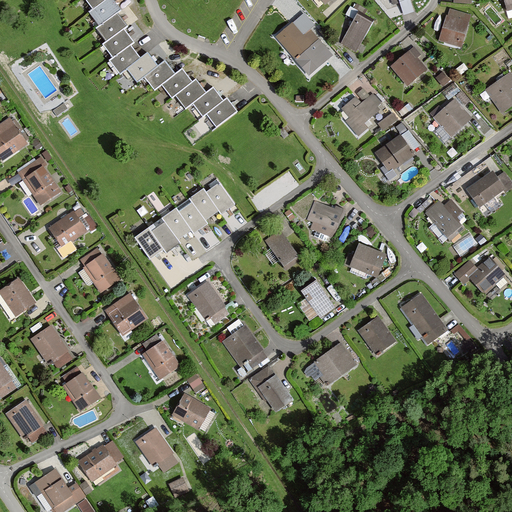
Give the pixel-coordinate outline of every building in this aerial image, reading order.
[(81,0),(90,11),(104,0),(81,0)] [(118,12),(108,0),(104,0),(90,11),(87,13),(97,27),(114,14),(118,12)] [(511,0),(502,0),(508,20),(511,19),(511,0)] [(471,16),(449,10),(440,42),(462,49),(471,16)] [(124,28),(114,14),(97,27),(94,29),(104,43),(121,30),(124,28)] [(373,25),(357,16),(340,45),(356,54),(373,25)] [(326,59),(291,22),(272,39),(307,77),(326,59)] [(131,44),(121,30),(104,43),(100,46),(110,59),(127,46),(131,44)] [(137,59),(127,46),(110,59),(107,61),(117,75),(123,70),(137,59)] [(426,69),(408,49),(388,66),(406,86),(426,69)] [(154,68),(144,55),(137,59),(123,70),(133,83),(141,77),(154,68)] [(171,75),(162,62),(154,68),(141,77),(151,91),(160,84),(171,75)] [(191,82),(181,68),(171,75),(160,84),(171,97),(174,95),(191,82)] [(511,103),(511,82),(505,74),(485,90),(502,112),(511,103)] [(205,94),(194,80),(191,82),(174,95),(184,109),(191,104),(205,94)] [(222,102),(212,88),(205,94),(191,104),(202,118),(206,115),(222,102)] [(360,103),(356,98),(340,111),(359,136),(372,126),(366,119),(383,106),(373,93),(360,103)] [(469,118),(452,99),(432,117),(449,136),(469,118)] [(237,114),(226,100),(222,102),(206,115),(216,129),(237,114)] [(64,103),(53,110),(57,116),(68,108),(64,103)] [(398,121),(391,112),(377,124),(384,132),(398,121)] [(8,117),(0,122),(0,160),(26,143),(8,117)] [(413,155),(397,135),(373,154),(389,174),(413,155)] [(42,165),(20,179),(38,205),(59,191),(42,165)] [(290,171),(253,192),(261,206),(298,186),(290,171)] [(503,190),(490,172),(465,191),(478,209),(503,190)] [(220,183),(206,192),(218,209),(221,213),(235,204),(220,183)] [(203,188),(190,197),(192,201),(205,219),(218,209),(206,192),(203,188)] [(439,200),(423,212),(444,240),(460,228),(439,200)] [(192,201),(179,210),(191,228),(194,232),(207,222),(205,219),(192,201)] [(342,212),(314,201),(304,227),(332,238),(342,212)] [(176,207),(162,217),(165,220),(177,238),(191,228),(179,210),(176,207)] [(73,211),(47,229),(60,248),(86,230),(73,211)] [(165,220),(151,230),(163,248),(166,252),(180,242),(177,238),(165,220)] [(148,227),(134,237),(150,258),(163,248),(151,230),(148,227)] [(278,229),(263,240),(284,270),(299,260),(278,229)] [(383,253),(355,242),(346,265),(374,276),(383,253)] [(101,252),(81,266),(98,292),(119,278),(101,252)] [(506,278),(490,260),(477,271),(468,279),(484,297),(506,278)] [(468,261),(452,275),(461,285),(468,279),(477,271),(468,261)] [(17,278),(0,289),(0,295),(13,315),(34,302),(17,278)] [(335,307),(313,278),(297,290),(319,320),(335,307)] [(206,280),(187,293),(204,319),(224,306),(206,280)] [(129,293),(103,310),(121,336),(146,319),(129,293)] [(420,293),(399,307),(427,345),(447,330),(420,293)] [(376,315),(356,330),(374,355),(394,340),(376,315)] [(240,316),(229,325),(233,331),(244,322),(240,316)] [(50,325),(29,339),(46,365),(50,362),(56,371),(73,360),(50,325)] [(244,325),(222,341),(239,365),(261,350),(244,325)] [(158,332),(144,341),(148,348),(162,338),(158,332)] [(161,340),(141,353),(159,380),(179,367),(161,340)] [(339,343),(314,361),(331,382),(355,364),(339,343)] [(0,363),(0,398),(16,388),(0,363)] [(268,364),(249,379),(275,413),(294,399),(268,364)] [(196,390),(206,384),(198,372),(189,377),(196,390)] [(80,373),(61,386),(80,411),(98,398),(80,373)] [(211,407),(182,392),(170,415),(199,430),(211,407)] [(24,398),(2,412),(19,438),(24,435),(29,444),(46,433),(24,398)] [(154,427),(135,441),(154,468),(174,453),(154,427)] [(109,440),(76,462),(89,480),(121,458),(109,440)] [(159,500),(172,493),(157,468),(145,475),(159,500)] [(53,469),(32,482),(52,511),(63,511),(86,497),(76,482),(66,489),(53,469)]
